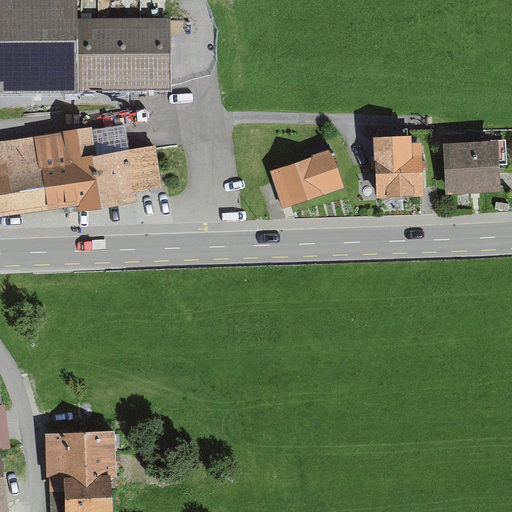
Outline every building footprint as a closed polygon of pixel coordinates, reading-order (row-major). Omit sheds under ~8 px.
[(0,0),(0,89),(171,89),(171,23),(79,23),(78,0),(0,0)] [(1,147),(4,167),(0,168),(0,177),(7,225),(74,215),(73,208),(142,198),(141,190),(167,186),(161,148),(135,152),(131,127),(1,147)] [(374,142),(375,197),(421,195),(419,148),(407,148),(407,141),(374,142)] [(498,190),(494,148),(445,152),(448,194),(498,190)] [(308,156),(311,164),(274,176),(285,209),(345,189),(331,149),(308,156)] [(116,315),(73,318),(75,338),(117,335),(116,315)] [(71,505),(73,505),(72,511),(111,511),(112,489),(119,489),(119,433),(62,433),(62,476),(71,489),(71,505)] [(0,505),(9,505),(0,453),(0,505)]
